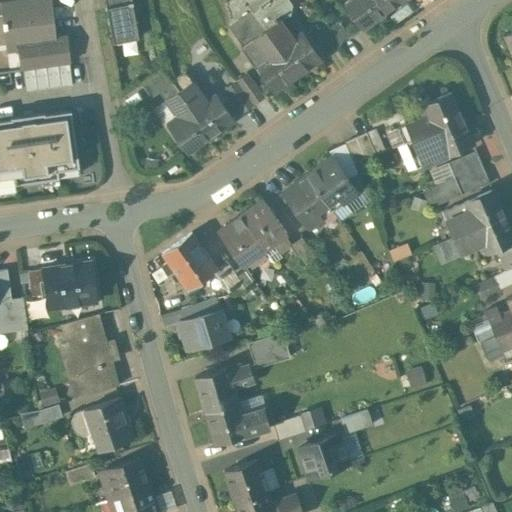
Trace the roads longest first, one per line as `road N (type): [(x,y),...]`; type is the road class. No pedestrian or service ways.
road 1 (residential): [(129,210),(218,182),(457,10)]
road 2 (residential): [(114,213),(200,511)]
road 3 (residential): [(94,0),(129,210)]
road 4 (residential): [(511,139),(457,10)]
